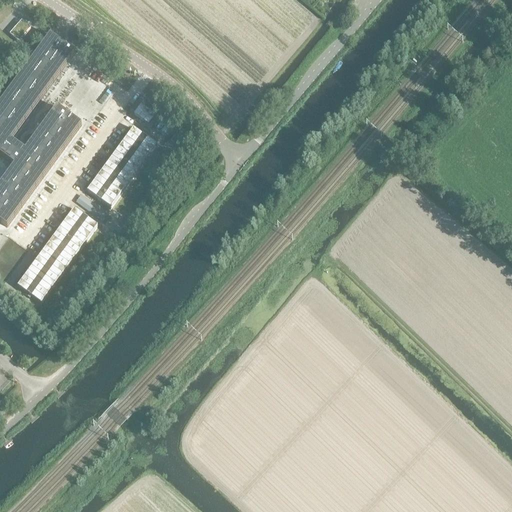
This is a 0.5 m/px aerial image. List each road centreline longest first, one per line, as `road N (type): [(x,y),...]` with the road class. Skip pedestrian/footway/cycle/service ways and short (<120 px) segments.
road 1 (unclassified): [(0,432),(118,313),(238,163)]
road 2 (unclassified): [(238,163),(179,90),(47,0)]
road 3 (unclassified): [(238,163),(375,0)]
